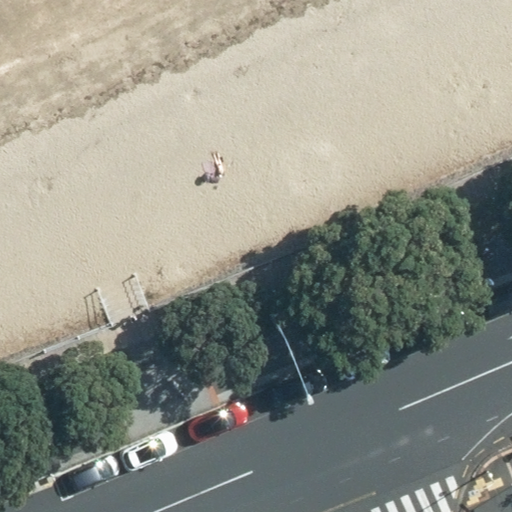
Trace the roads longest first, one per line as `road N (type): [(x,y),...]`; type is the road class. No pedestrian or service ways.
road 1 (secondary): [(148,511),(355,428)]
road 2 (secondary): [(355,428),(511,362)]
